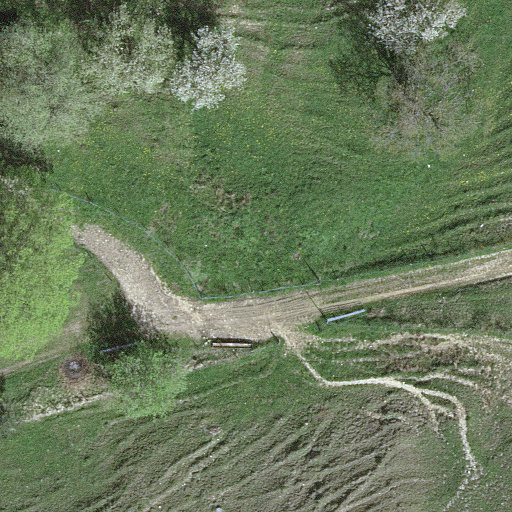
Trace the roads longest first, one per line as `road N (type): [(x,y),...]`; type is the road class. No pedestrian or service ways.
road 1 (track): [(171,322),(340,298),(511,257)]
road 2 (track): [(171,322),(123,257),(81,226),(0,189)]
road 3 (track): [(0,365),(171,322)]
